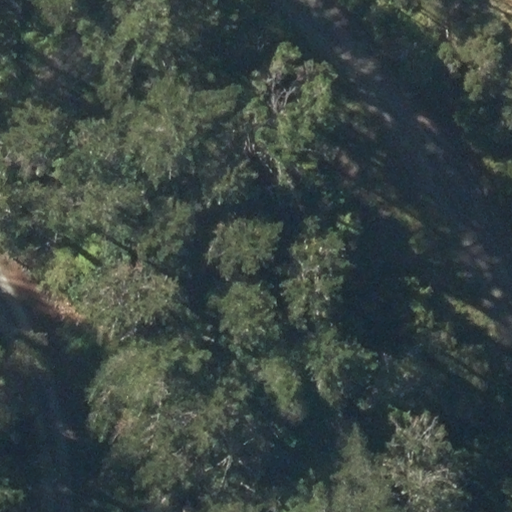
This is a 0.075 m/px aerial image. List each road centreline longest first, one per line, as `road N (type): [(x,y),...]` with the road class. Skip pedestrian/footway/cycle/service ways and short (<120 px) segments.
road 1 (track): [(511,347),(469,255),(281,0)]
road 2 (track): [(0,363),(25,447),(6,511)]
